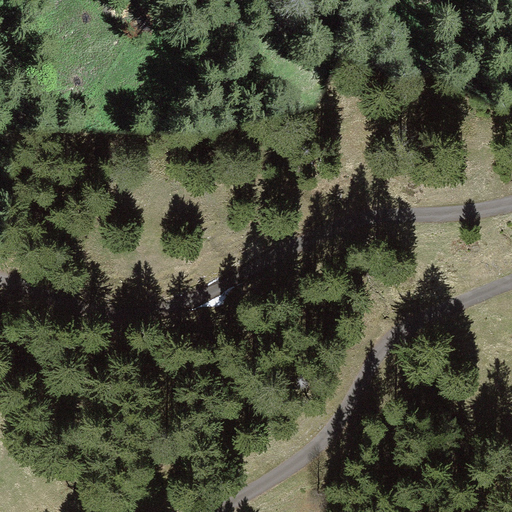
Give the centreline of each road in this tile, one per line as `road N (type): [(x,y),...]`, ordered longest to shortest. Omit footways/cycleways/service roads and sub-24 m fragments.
road 1 (unclassified): [(511,202),(359,219),(150,312),(103,313),(0,279)]
road 2 (unclassified): [(214,511),(315,448),(348,408),(385,339),(511,279)]
